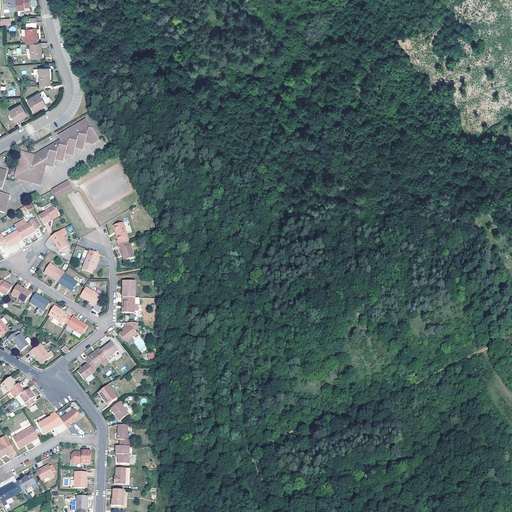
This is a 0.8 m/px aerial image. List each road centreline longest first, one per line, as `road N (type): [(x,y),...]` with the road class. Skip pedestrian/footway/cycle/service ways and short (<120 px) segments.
road 1 (track): [(253,462),(239,383),(244,289),(273,191),(280,120)]
road 2 (track): [(253,462),(265,440),(389,397),(511,333)]
road 3 (residential): [(0,148),(60,113),(70,95),(45,0)]
road 4 (residential): [(0,264),(108,327)]
